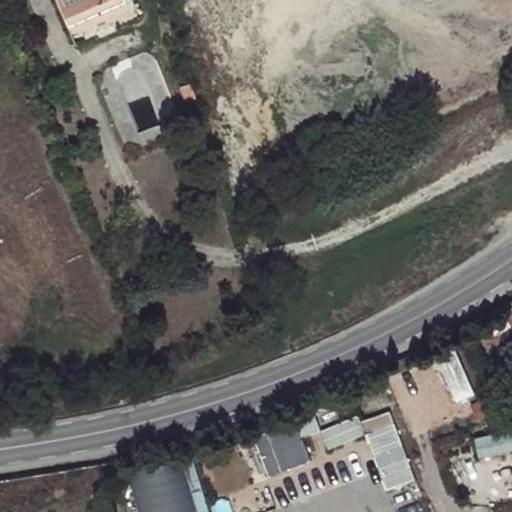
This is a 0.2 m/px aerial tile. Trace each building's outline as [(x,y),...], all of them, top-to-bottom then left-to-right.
[(54,0),(64,22),(115,0),(54,0)] [(141,0),(135,0),(133,1),(138,12),(145,10),(141,0)] [(457,344),(438,353),(461,401),(480,392),(457,344)] [(394,408),(364,419),(389,488),(419,477),(394,408)] [(332,445),(366,433),(360,414),(325,427),(332,445)] [(258,432),(271,474),(314,460),(301,419),(258,432)] [(481,452),(511,449),(511,427),(479,431),(481,452)] [(208,511),(212,511),(196,454),(131,472),(142,511),(208,511)]
